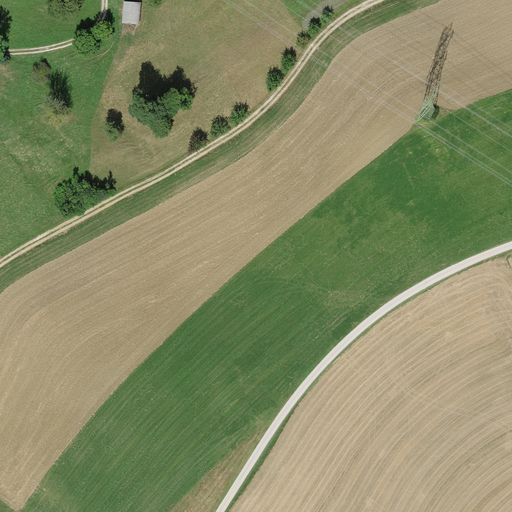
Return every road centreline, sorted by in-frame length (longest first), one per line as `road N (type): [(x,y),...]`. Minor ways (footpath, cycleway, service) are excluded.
road 1 (track): [(0,264),(233,131),(273,98),(325,31),(375,0)]
road 2 (track): [(220,511),(282,412),(340,342),(432,278),(511,247)]
road 3 (track): [(103,0),(94,32),(51,49),(0,55)]
